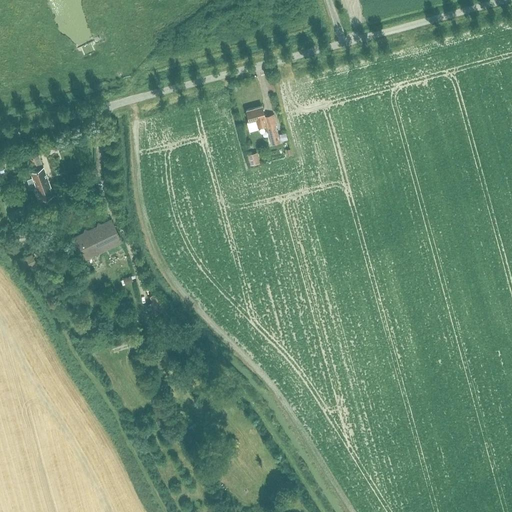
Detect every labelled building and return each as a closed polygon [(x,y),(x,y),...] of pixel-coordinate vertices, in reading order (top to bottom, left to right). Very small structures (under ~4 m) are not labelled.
[(275,123),(273,114),(264,116),(262,106),(246,110),(249,121),(256,119),(257,125),(266,123),(269,135),(272,143),(279,141),(274,123),(275,123)] [(40,198),(53,193),(38,153),(28,157),(33,170),(30,171),(35,182),(32,183),(34,187),(36,186),(40,198)] [(257,153),(247,155),(250,164),(259,162),(257,153)] [(105,221),(72,238),(83,259),(120,241),(113,227),(111,228),(110,224),(105,221)] [(24,269),(35,264),(31,255),(20,260),(24,269)] [(130,275),(123,278),(125,283),(132,280),(130,275)] [(92,351),(96,346),(89,340),(85,346),(92,351)]
